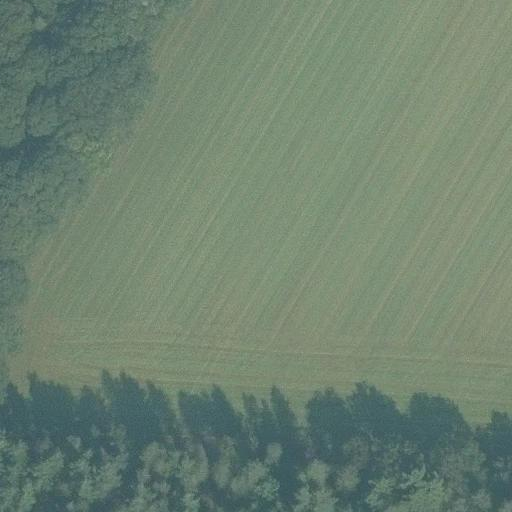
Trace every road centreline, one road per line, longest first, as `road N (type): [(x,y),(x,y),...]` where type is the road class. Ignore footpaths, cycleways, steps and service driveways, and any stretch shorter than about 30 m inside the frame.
road 1 (track): [(0,431),(511,466)]
road 2 (track): [(0,218),(135,0)]
